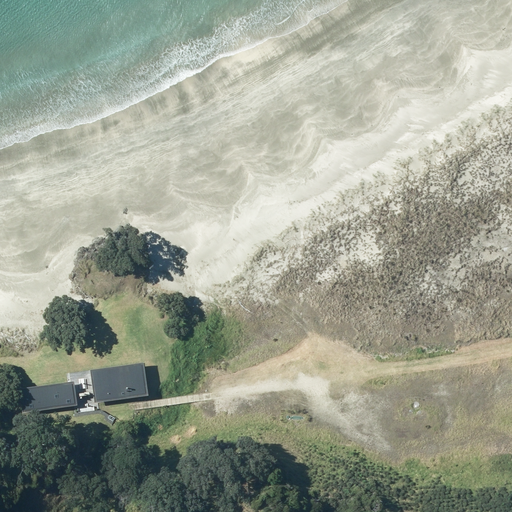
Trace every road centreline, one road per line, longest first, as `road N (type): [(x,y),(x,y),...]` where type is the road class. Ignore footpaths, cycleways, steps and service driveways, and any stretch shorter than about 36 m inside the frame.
road 1 (track): [(401,366),(369,366),(340,352),(139,190),(107,185),(79,193)]
road 2 (track): [(212,395),(511,348)]
